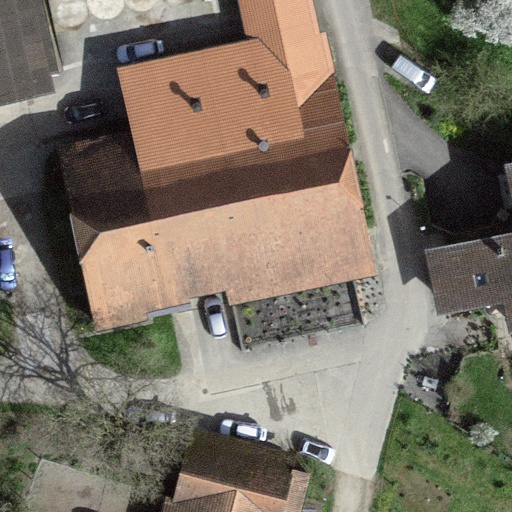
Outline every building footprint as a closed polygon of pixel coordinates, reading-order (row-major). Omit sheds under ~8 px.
[(0,0),(0,95),(44,86),(24,0),(0,0)] [(52,0),(55,4),(59,8),(64,11),(70,12),(76,11),(81,8),(85,3),(86,0),(52,0)] [(131,290),(220,271),(363,241),(327,79),(316,81),(297,0),(243,0),(255,51),(264,92),(254,94),(262,131),(149,155),(74,171),(108,323),(136,317),(131,290)] [(132,77),(149,155),(262,131),(254,94),(264,92),(255,51),(132,77)] [(505,292),(511,325),(511,136),(502,139),(511,186),(511,236),(488,242),(452,250),(431,254),(441,306),(505,292)] [(118,465),(164,476),(171,446),(125,436),(118,465)] [(292,511),(301,478),(186,448),(169,511),(292,511)]
